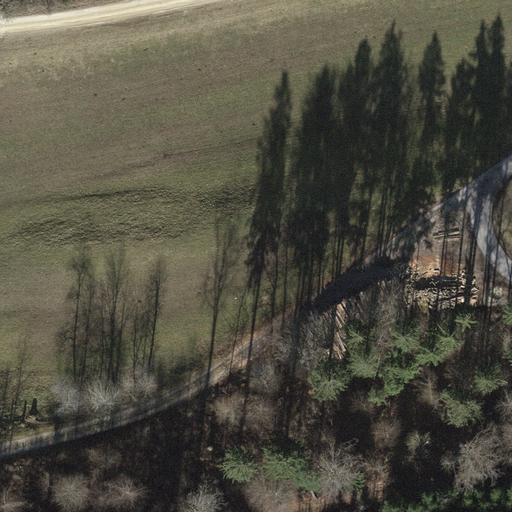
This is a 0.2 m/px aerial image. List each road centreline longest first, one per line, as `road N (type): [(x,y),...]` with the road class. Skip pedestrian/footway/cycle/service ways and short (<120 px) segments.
road 1 (track): [(0,449),(178,397),(507,169)]
road 2 (track): [(289,511),(373,490),(511,474)]
road 3 (track): [(173,0),(0,27)]
road 4 (unclassified): [(511,166),(488,190),(482,215),(488,240),(511,269)]
